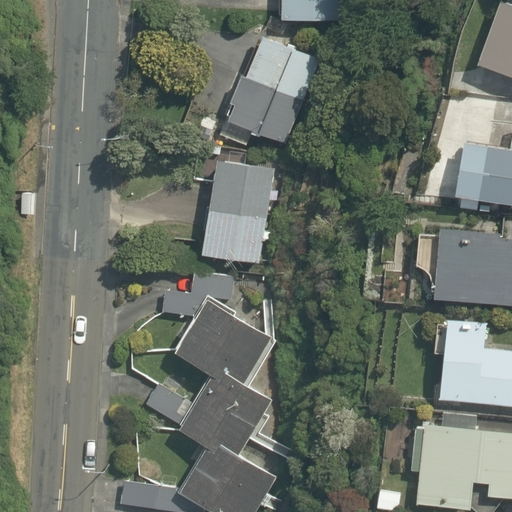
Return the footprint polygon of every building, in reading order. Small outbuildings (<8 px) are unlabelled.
[(336,0),(277,0),(276,13),(336,17),(336,0)] [(511,0),(490,0),(470,57),(511,72),(511,0)] [(283,135),(320,59),(258,29),(221,105),(283,135)] [(511,138),(454,131),(447,185),(511,193),(511,138)] [(211,147),(199,247),(263,255),(276,155),(211,147)] [(426,294),(511,300),(511,223),(431,218),(426,294)] [(188,289),(151,286),(149,310),(188,313),(172,343),(207,363),(173,422),(205,440),(177,484),(226,511),(244,511),(268,469),(237,452),(270,392),(238,375),(264,330),(221,306),(222,294),(233,295),(235,269),(191,264),(188,289)] [(511,344),(480,342),(483,313),(441,309),(432,394),(511,401),(511,344)] [(442,416),(418,415),(414,495),(466,497),(467,474),(485,475),(484,489),(511,489),(511,428),(473,427),(473,410),(442,409),(442,416)] [(120,479),(117,506),(173,511),(176,484),(120,479)] [(402,488),(373,484),(370,503),(399,508),(402,488)]
